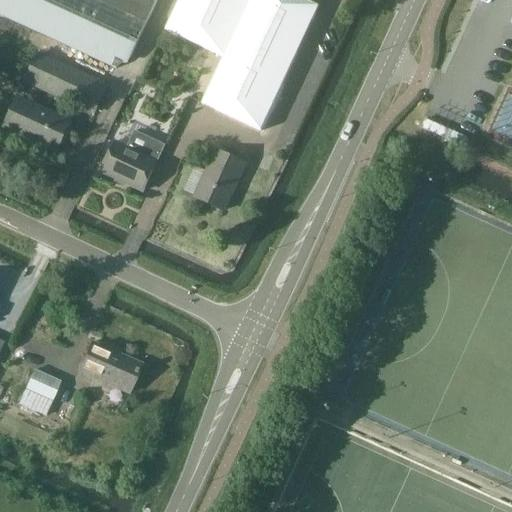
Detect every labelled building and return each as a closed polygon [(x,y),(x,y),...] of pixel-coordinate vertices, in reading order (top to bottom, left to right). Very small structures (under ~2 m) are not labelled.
[(0,0),(0,13),(124,71),(156,0),(0,0)] [(315,15),(311,3),(303,0),(178,0),(164,31),(223,58),(201,104),(260,132),(315,15)] [(25,81),(93,113),(106,86),(38,54),(25,81)] [(3,128),(55,152),(69,124),(16,99),(3,128)] [(142,192),(155,163),(162,148),(133,134),(126,149),(114,143),(100,172),(142,192)] [(195,198),(222,211),(244,163),(216,151),(195,198)] [(77,373),(127,394),(139,367),(89,345),(77,373)] [(33,371),(24,391),(50,403),(59,383),(33,371)]
